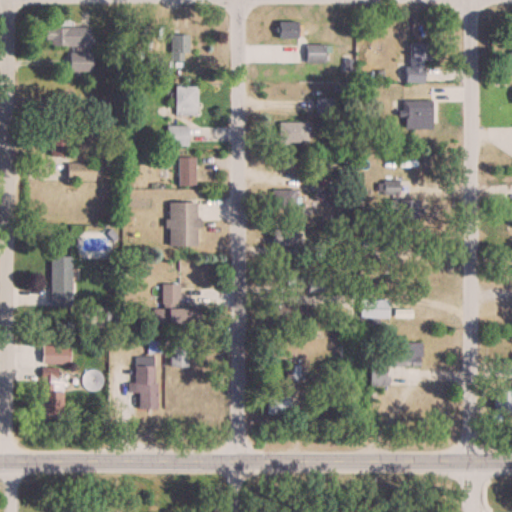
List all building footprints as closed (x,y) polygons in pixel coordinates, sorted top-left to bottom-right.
[(296,39),(296,22),(274,22),(274,39),(296,39)] [(88,28),(44,28),(44,46),(88,46),(88,28)] [(406,43),(406,82),(422,82),(422,43),(406,43)] [(323,63),(323,45),(305,45),(305,63),(323,63)] [(68,72),(90,72),(90,53),(68,53),(68,72)] [(194,116),(194,86),(172,86),(172,116),(194,116)] [(314,113),(331,113),(331,98),(314,98),(314,113)] [(430,100),(400,100),(400,129),(430,129),(430,100)] [(305,142),(305,122),(277,122),(277,142),(305,142)] [(164,147),(186,147),(186,126),(164,126),(164,147)] [(49,157),(66,157),(66,146),(71,146),(71,134),(49,134),(49,157)] [(193,186),(193,157),(176,157),(176,186),(193,186)] [(93,163),(65,163),(65,181),(93,181),(93,163)] [(417,220),(417,199),(397,200),(397,181),(380,181),(380,196),(386,196),(387,220),(417,220)] [(270,190),(270,211),(294,211),(294,190),(270,190)] [(195,203),(166,203),(166,246),(195,246),(195,203)] [(292,245),(292,237),(270,237),(270,245),(292,245)] [(49,307),(69,307),(69,257),(49,257),(49,307)] [(293,263),(275,263),(275,284),(293,284),(293,263)] [(321,277),(307,277),(307,292),(321,292),(321,277)] [(178,308),(178,284),(159,284),(159,324),(184,324),(184,308),(178,308)] [(387,300),(357,300),(357,318),(387,318),(387,300)] [(302,304),(274,304),(274,323),(302,323),(302,304)] [(386,366),(420,366),(420,341),(386,341),(386,366)] [(298,365),(287,364),(285,378),(297,379),(298,365)] [(134,366),(134,409),(154,409),(154,366),(134,366)] [(368,370),(368,384),(385,384),(385,371),(373,371),(373,370),(368,370)] [(61,380),(40,380),(40,421),(61,421),(61,380)] [(511,389),(493,389),(493,414),(511,414),(511,389)] [(265,413),(288,413),(288,394),(265,394),(265,413)]
